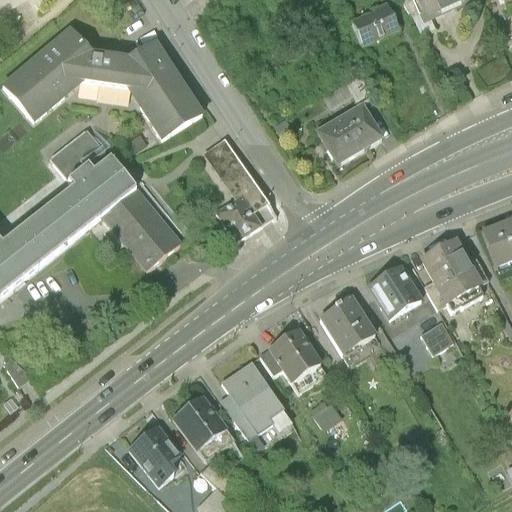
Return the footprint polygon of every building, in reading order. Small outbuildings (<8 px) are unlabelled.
[(411,0),(423,29),(471,9),(467,0),(411,0)] [(371,18),(349,28),(360,53),(396,38),(384,10),(370,16),(371,18)] [(200,121),(153,45),(126,62),(86,56),(66,33),(0,88),(0,95),(30,130),(81,88),(123,94),(157,148),(200,121)] [(362,108),(374,101),(359,74),(344,83),(359,110),(362,108)] [(337,111),(348,103),(341,94),(330,102),(337,111)] [(335,169),(381,142),(362,108),(359,110),(315,136),(335,169)] [(293,135),(285,123),(274,129),(282,142),(293,135)] [(179,250),(85,134),(50,162),(72,190),(0,247),(0,301),(99,222),(144,278),(179,250)] [(266,209),(223,145),(202,158),(234,205),(238,202),(250,220),(266,209)] [(274,221),(266,209),(250,220),(238,202),(234,205),(214,218),(234,248),(274,221)] [(511,224),(480,237),(494,274),(511,267),(511,224)] [(455,245),(419,265),(431,288),(444,312),(480,292),(455,245)] [(420,307),(400,274),(368,293),(388,326),(420,307)] [(435,317),(444,312),(431,288),(422,293),(435,317)] [(374,342),(349,304),(317,325),(342,363),(374,342)] [(453,349),(441,329),(419,341),(432,362),(453,349)] [(319,371),(297,337),(266,357),(280,378),(288,391),(319,371)] [(270,384),(280,378),(266,357),(257,363),(270,384)] [(18,395),(29,384),(10,364),(3,371),(18,395)] [(282,417),(249,370),(220,391),(242,422),(256,443),(271,433),(267,427),(282,417)] [(22,397),(15,403),(21,412),(29,407),(22,397)] [(201,405),(170,427),(184,446),(193,459),(224,437),(201,405)] [(341,427),(330,411),(326,414),(322,408),(308,417),(323,439),(341,427)] [(511,415),(497,416),(505,432),(511,431),(511,415)] [(246,450),(256,443),(242,422),(232,430),(246,450)] [(178,465),(155,435),(127,457),(157,494),(179,477),(173,469),(178,465)] [(200,469),(193,459),(184,446),(176,451),(193,474),(200,469)] [(229,511),(214,497),(199,511),(229,511)]
